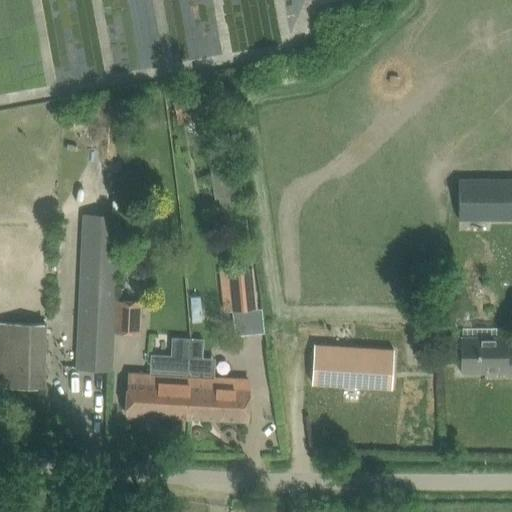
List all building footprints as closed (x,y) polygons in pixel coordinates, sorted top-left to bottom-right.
[(206,40),(213,55),(224,50),(217,35),(206,40)] [(208,91),(174,96),(177,114),(198,110),(211,108),(208,91)] [(122,170),(122,198),(133,198),(134,170),(122,170)] [(458,221),(461,221),(511,221),(511,178),(458,178),(458,221)] [(78,353),(78,368),(114,369),(114,353),(117,230),(118,215),(82,214),(81,229),(78,353)] [(252,268),(228,271),(232,311),(256,308),(252,268)] [(140,335),(141,302),(116,302),(116,334),(140,335)] [(0,386),(44,387),(46,323),(0,321),(0,386)] [(195,356),(196,336),(175,336),(175,356),(195,356)] [(506,375),(511,374),(511,346),(508,346),(508,337),(461,336),(461,371),(506,371),(506,375)] [(314,353),(312,383),(344,385),(359,385),(392,387),(393,358),(394,348),(378,347),(362,347),(346,345),(331,345),(314,344),(314,353)] [(129,374),(126,414),(190,418),(223,420),(249,421),(251,390),(251,381),(233,380),(190,377),(129,374)]
